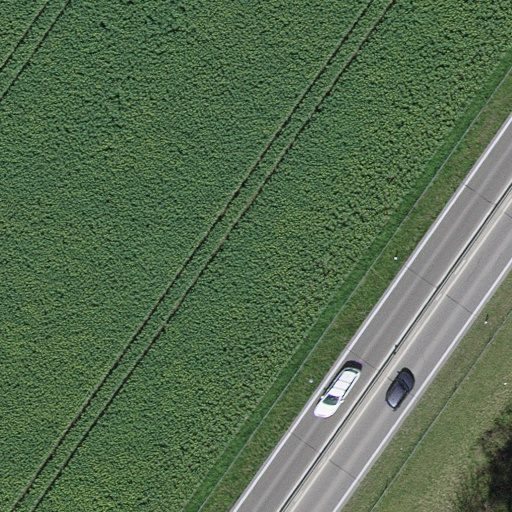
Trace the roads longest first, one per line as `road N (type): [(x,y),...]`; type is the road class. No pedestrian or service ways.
road 1 (trunk): [(511,147),(254,511)]
road 2 (trunk): [(308,511),(511,222)]
